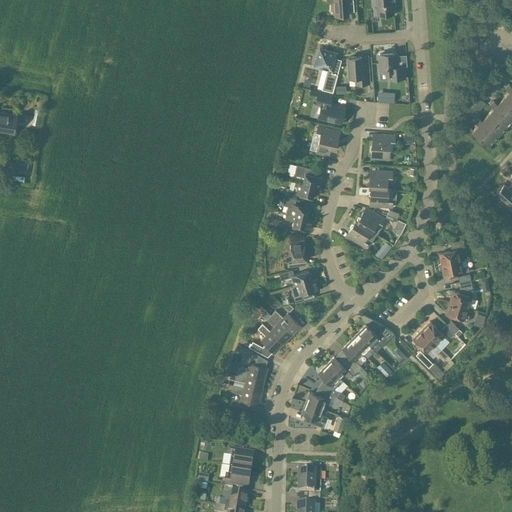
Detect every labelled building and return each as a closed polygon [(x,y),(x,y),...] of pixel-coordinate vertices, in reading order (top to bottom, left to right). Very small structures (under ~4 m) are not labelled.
[(353,0),(333,0),(334,2),(331,2),(332,11),(334,11),(335,17),(348,16),(347,2),(353,1),(353,0)] [(376,0),(377,16),(394,15),(392,0),(376,0)] [(322,68),(332,71),(330,79),(336,81),(341,60),(336,58),(337,53),(319,49),(317,59),(316,58),(313,67),(322,69),(322,68)] [(391,78),(405,77),(404,66),(397,67),(396,54),(384,55),(383,54),(380,54),(378,56),(378,59),(379,60),(380,72),(391,71),(391,78)] [(356,84),(369,83),(368,68),(362,68),(361,57),(347,58),(349,78),(355,77),(356,84)] [(507,78),(511,73),(507,69),(502,74),(507,78)] [(303,83),(309,86),(312,79),(305,77),(303,83)] [(496,90),(500,85),(496,81),(491,86),(496,90)] [(511,105),(511,89),(507,85),(505,87),(509,91),(503,97),(511,105)] [(496,90),(491,86),(487,91),(491,95),(496,90)] [(321,106),(318,118),(341,123),(345,107),(330,104),(332,95),(318,92),(310,90),(309,97),(316,98),(315,105),(321,106)] [(395,101),(395,92),(378,91),(377,101),(395,101)] [(493,100),(492,102),(511,120),(511,105),(503,97),(497,104),(493,100)] [(480,107),(485,103),(480,98),(476,103),(480,107)] [(488,114),(504,129),(511,120),(492,102),(490,104),(494,107),(488,114)] [(480,107),(476,103),(471,107),(476,112),(480,107)] [(0,132),(14,135),(18,114),(0,111),(0,132)] [(478,117),(476,119),(497,138),(504,129),(488,114),(482,120),(478,117)] [(465,124),(469,119),(465,115),(460,120),(465,124)] [(497,138),(476,119),(475,121),(478,124),(472,131),(489,146),(497,138)] [(335,150),(338,137),(330,135),(332,129),(318,126),(317,132),(321,133),(318,146),(335,150)] [(404,133),(404,143),(413,143),(413,133),(404,133)] [(394,141),(395,135),(381,134),(380,140),(372,140),(371,158),(389,159),(390,141),(394,141)] [(0,164),(0,169),(32,175),(35,159),(13,156),(12,160),(1,158),(0,164)] [(295,182),(320,188),(323,177),(307,174),(308,168),(297,165),(294,175),(304,177),(302,184),(295,182)] [(370,176),(369,188),(389,189),(387,189),(387,177),(392,178),(392,171),(378,170),(378,176),(370,176)] [(296,199),(297,194),(312,198),(315,187),(320,188),(295,182),(293,190),(287,189),(285,196),(286,196),(296,199)] [(511,185),(510,184),(508,187),(504,183),(496,192),(500,195),(497,198),(504,206),(508,203),(511,197),(511,185)] [(397,190),(389,189),(369,188),(371,188),(370,200),(378,201),(378,206),(392,207),(392,201),(396,202),(397,190)] [(297,199),(296,199),(286,196),(284,205),(288,206),(287,213),(313,219),(308,218),(310,207),(295,204),(297,199)] [(387,215),(397,219),(399,213),(389,209),(387,215)] [(355,221),(372,232),(378,221),(382,224),(385,218),(373,211),(370,216),(363,212),(357,222),(355,221)] [(313,219),(287,213),(285,219),(294,221),(293,226),(310,230),(313,219)] [(283,228),(285,222),(271,219),(270,225),(283,228)] [(402,232),(406,222),(398,219),(394,230),(402,232)] [(372,232),(355,221),(349,232),(356,236),(352,241),(364,248),(368,243),(364,241),(370,231),(372,232)] [(297,260),(306,259),(304,240),(290,242),(292,260),(287,261),(288,267),(297,266),(297,260)] [(463,240),(451,242),(452,248),(464,246),(463,240)] [(441,265),(461,261),(459,249),(439,253),(441,265)] [(461,261),(441,265),(444,277),(469,271),(468,267),(462,268),(461,261)] [(281,281),(292,277),(294,286),(316,279),(311,280),(308,270),(294,274),(292,270),(279,274),(281,281)] [(458,276),(459,282),(471,280),(470,274),(458,276)] [(316,279),(294,286),(299,285),(301,291),(293,294),(295,301),(304,298),(303,295),(320,290),(316,279)] [(472,286),(471,280),(459,282),(460,288),(464,287),(472,286)] [(468,308),(472,297),(453,291),(449,302),(468,308)] [(466,315),(468,308),(449,302),(446,314),(464,319),(464,320),(468,321),(470,316),(466,315)] [(271,315),(292,335),(301,326),(288,313),(283,318),(276,310),(271,315)] [(267,320),(271,315),(267,311),(262,315),(267,320)] [(270,331),(283,344),(292,335),(271,315),(267,320),(274,327),(270,331)] [(451,320),(446,325),(455,333),(459,329),(451,320)] [(421,330),(435,344),(444,336),(430,322),(421,330)] [(265,336),(261,341),(274,353),(283,344),(270,331),(263,324),(258,328),(265,336)] [(366,325),(358,333),(377,352),(389,340),(381,332),(377,336),(366,325)] [(455,333),(446,325),(442,329),(451,337),(455,333)] [(435,344),(421,330),(413,338),(427,353),(435,344)] [(364,354),(367,350),(371,353),(372,353),(377,358),(380,355),(376,352),(377,352),(358,333),(350,341),(364,354)] [(263,347),(253,341),(250,347),(260,353),(263,347)] [(355,361),(351,365),(357,371),(361,367),(356,361),(364,354),(350,341),(343,348),(355,361)] [(398,347),(392,353),(402,362),(408,357),(398,347)] [(259,355),(248,349),(245,355),(256,361),(259,355)] [(429,368),(433,363),(420,351),(416,355),(429,368)] [(349,380),(357,371),(351,365),(347,369),(334,357),(326,365),(340,378),(343,374),(349,380)] [(387,375),(392,370),(383,360),(377,366),(387,375)] [(236,372),(236,373),(264,380),(267,367),(250,363),(248,369),(230,365),(229,371),(236,372)] [(339,386),(335,382),(340,378),(326,365),(319,373),(332,386),(328,392),(337,397),(340,392),(335,389),(339,386)] [(236,373),(236,374),(235,379),(245,382),(244,387),(244,388),(261,392),(264,380),(236,373)] [(250,402),(258,404),(261,392),(244,388),(244,387),(233,385),(232,391),(242,394),(241,400),(239,399),(237,405),(249,408),(250,402)] [(309,392),(306,403),(323,409),(325,403),(332,405),(337,397),(328,392),(324,398),(309,392)] [(345,395),(341,392),(340,392),(337,396),(337,397),(342,400),(345,395)] [(323,409),(306,403),(302,413),(316,418),(313,424),(325,428),(329,417),(321,414),(323,409)] [(345,418),(338,416),(333,430),(341,432),(345,418)] [(235,456),(233,468),(251,470),(253,458),(243,457),(244,451),(230,449),(229,455),(235,456)] [(298,470),(298,481),(315,482),(316,471),(321,471),(321,465),(309,465),(309,470),(298,470)] [(251,470),(233,468),(232,479),(226,479),(225,484),(238,486),(239,481),(249,483),(251,470)] [(315,493),(315,482),(298,481),(298,492),(308,493),(308,499),(320,499),(320,493),(315,493)] [(226,501),(225,507),(245,510),(247,495),(232,493),(230,502),(226,501)] [(297,504),(297,511),(319,511),(320,499),(308,499),(308,504),(297,504)]
